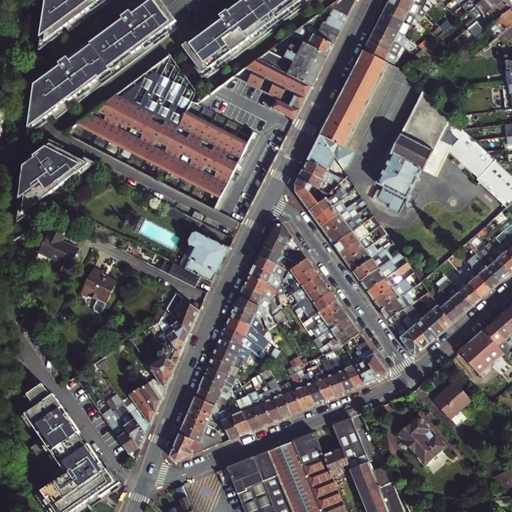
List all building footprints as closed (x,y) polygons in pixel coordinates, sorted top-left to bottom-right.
[(53,115),(57,120),(179,29),(175,24),(179,22),(162,0),(151,0),(132,14),(133,11),(124,18),(125,19),(71,60),(60,65),(62,67),(37,86),(31,130),(53,115)] [(48,0),(42,39),(47,35),(46,42),(66,27),(70,32),(114,0),(48,0)] [(183,47),(208,80),(314,0),(249,0),(250,1),(248,2),(246,0),(229,13),(228,11),(220,17),(222,18),(183,47)] [(333,10),(349,18),(357,0),(341,0),(330,8),(333,10)] [(425,9),(424,10),(418,6),(419,5),(408,0),(390,0),(389,3),(417,17),(416,20),(419,23),(420,24),(427,11),(425,9)] [(427,11),(432,3),(430,0),(408,0),(419,5),(418,6),(424,10),(425,9),(427,11)] [(473,17),(477,23),(503,2),(501,0),(485,0),(468,14),(465,16),(460,20),(463,24),(473,17)] [(469,0),(462,7),(468,14),(485,0),(469,0)] [(478,37),(479,36),(511,10),(511,9),(503,2),(477,23),(466,31),(468,35),(473,31),(478,37)] [(416,20),(417,17),(389,3),(384,12),(411,26),(413,28),(415,31),(419,23),(416,20)] [(460,20),(465,16),(459,9),(453,15),(459,21),(460,20)] [(345,25),(349,18),(333,10),(329,17),(345,25)] [(490,44),(499,36),(511,26),(511,10),(479,36),(482,39),(485,37),(490,44)] [(409,35),(413,28),(411,26),(384,12),(380,21),(399,32),(406,35),(409,39),(421,51),(423,49),(409,35)] [(341,32),(345,25),(329,17),(325,24),(341,32)] [(444,33),(451,27),(445,20),(438,26),(444,33)] [(406,35),(399,32),(380,21),(375,31),(402,46),(409,39),(406,35)] [(338,38),(341,32),(325,24),(324,23),(320,30),(338,38)] [(435,40),(444,33),(438,26),(436,24),(427,32),(429,34),(435,40)] [(509,45),(511,41),(511,26),(499,36),(509,45)] [(317,36),(335,45),(338,38),(320,30),(317,36)] [(296,39),(329,56),(335,45),(317,36),(307,31),(304,37),(296,33),(291,37),(296,39)] [(402,46),(375,31),(370,41),(397,55),(402,46)] [(427,46),(435,40),(429,34),(422,40),(427,46)] [(258,60),(313,88),(329,56),(296,39),(286,59),(271,52),(258,60)] [(397,55),(370,41),(364,52),(390,65),(392,66),(397,55)] [(357,152),(347,146),(390,65),(364,52),(322,136),(334,154),(345,170),(349,166),(357,152)] [(250,143),(188,112),(193,102),(199,104),(203,101),(170,56),(151,71),(65,133),(216,211),(250,143)] [(313,88),(258,60),(247,69),(253,73),(248,85),(260,91),(266,79),(275,84),(269,96),(277,100),(273,109),(274,110),(296,122),(313,88)] [(347,146),(357,152),(391,89),(420,104),(425,93),(421,88),(401,70),(392,66),(390,65),(347,146)] [(423,171),(425,172),(442,140),(448,143),(445,145),(475,174),(492,156),(427,94),(425,93),(420,104),(379,184),(385,187),(383,191),(379,198),(391,204),(389,208),(400,214),(423,171)] [(326,170),(334,154),(322,136),(309,161),(326,170)] [(36,159),(25,168),(21,201),(26,198),(24,216),(90,165),(52,145),(35,158),(36,159)] [(333,185),(337,187),(346,180),(326,170),(309,161),(305,170),(333,185)] [(321,194),(317,198),(311,191),(313,186),(300,180),(297,185),(298,193),(311,210),(327,198),(329,196),(328,194),(324,192),(320,190),(321,194)] [(324,192),(328,194),(337,187),(333,185),(324,192)] [(311,210),(316,218),(350,194),(353,192),(350,189),(348,191),(346,187),(329,200),(327,198),(311,210)] [(383,191),(379,189),(375,196),(373,200),(389,208),(391,204),(379,198),(383,191)] [(316,218),(322,226),(347,208),(345,206),(351,202),(352,197),(350,194),(316,218)] [(322,226),(329,235),(352,219),(353,221),(356,220),(354,217),(351,212),(357,207),(355,203),(347,208),(322,226)] [(198,229),(200,230),(204,223),(201,222),(192,217),(172,207),(168,214),(187,223),(187,226),(196,230),(198,229)] [(329,235),(335,245),(365,224),(366,222),(360,213),(354,217),(356,220),(353,221),(352,219),(329,235)] [(511,238),(511,221),(503,228),(505,231),(511,238)] [(300,250),(302,249),(285,224),(276,226),(270,238),(287,247),(288,245),(299,250),(300,250)] [(341,253),(360,240),(371,233),(365,224),(335,245),(341,253)] [(71,251),(73,247),(60,241),(65,232),(51,225),(38,252),(56,261),(56,263),(53,269),(65,275),(72,260),(75,261),(78,255),(71,251)] [(511,255),(511,238),(505,231),(496,238),(501,244),(511,255)] [(200,276),(213,282),(232,249),(200,232),(194,234),(191,241),(192,245),(181,266),(200,276)] [(354,272),(373,259),(370,254),(388,241),(385,236),(376,243),(348,263),(354,272)] [(265,248),(282,256),(287,247),(270,238),(265,248)] [(341,253),(348,263),(376,243),(373,239),(364,245),(360,240),(341,253)] [(511,274),(511,273),(511,255),(501,244),(492,251),(511,274)] [(502,282),(511,274),(492,251),(487,245),(477,254),(502,282)] [(282,256),(265,248),(261,256),(278,265),(282,256)] [(354,272),(361,281),(387,263),(391,260),(388,255),(385,250),(373,259),(354,272)] [(391,260),(387,263),(361,281),(368,291),(387,278),(398,270),(395,265),(405,258),(402,253),(391,260)] [(285,284),(289,277),(291,272),(278,265),(261,256),(256,265),(284,279),(285,284)] [(285,284),(285,289),(315,268),(309,259),(293,271),(297,275),(291,280),(289,277),(285,284)] [(169,273),(195,286),(200,276),(181,266),(175,263),(169,273)] [(375,300),(399,283),(403,280),(400,276),(412,268),(408,263),(398,270),(387,278),(368,291),(375,300)] [(285,284),(284,279),(256,265),(251,275),(279,288),(285,284)] [(422,282),(427,290),(446,275),(439,267),(422,282)] [(289,299),(293,296),(321,276),(315,268),(285,289),(285,294),(289,299)] [(483,299),(492,291),(472,268),(463,276),(483,299)] [(98,300),(107,304),(117,283),(107,279),(106,281),(101,279),(103,274),(93,269),(81,294),(97,302),(98,300)] [(282,305),(280,298),(279,288),(251,275),(246,286),(268,297),(272,301),(276,301),(280,306),(282,305)] [(299,303),(303,300),(327,283),(321,276),(293,296),(299,303)] [(473,307),(483,299),(463,276),(454,284),(473,307)] [(453,325),(473,307),(454,284),(449,278),(430,294),(439,306),(453,325)] [(375,300),(382,310),(408,292),(411,289),(404,280),(403,280),(399,283),(375,300)] [(429,292),(427,290),(422,282),(417,286),(416,286),(423,296),(429,292)] [(294,307),(299,316),(333,292),(327,283),(303,300),(305,303),(300,307),(298,304),(294,307)] [(273,309),(272,301),(268,297),(246,286),(241,295),(261,306),(264,311),(265,313),(269,306),(271,311),(273,309)] [(307,323),(314,318),(339,301),(333,292),(299,316),(303,321),(305,319),(307,323)] [(404,310),(412,304),(415,302),(408,292),(382,310),(389,321),(404,310)] [(168,309),(191,334),(201,311),(178,293),(168,309)] [(262,314),(264,311),(261,306),(241,295),(235,306),(257,315),(258,312),(262,314)] [(446,330),(453,325),(439,306),(434,309),(423,296),(420,299),(429,310),(431,312),(446,330)] [(439,337),(446,330),(431,312),(429,314),(427,312),(429,310),(420,299),(415,302),(412,304),(415,308),(424,319),(439,337)] [(311,333),(318,327),(344,309),(339,301),(314,318),(316,322),(308,328),(311,333)] [(404,310),(408,314),(415,308),(412,304),(404,310)] [(231,316),(252,327),(257,315),(235,306),(235,307),(231,316)] [(291,321),(294,319),(286,307),(284,309),(291,321)] [(187,344),(191,334),(168,309),(165,316),(167,319),(169,322),(173,326),(187,344)] [(324,335),(326,334),(350,317),(344,309),(318,327),(324,335)] [(511,315),(507,310),(500,317),(511,330),(511,315)] [(226,325),(247,336),(252,327),(231,316),(226,325)] [(423,350),(431,343),(416,325),(409,316),(405,319),(413,328),(409,331),(423,350)] [(328,340),(330,344),(356,326),(350,317),(326,334),(330,339),(328,340)] [(511,330),(500,317),(493,323),(507,340),(511,335),(511,330)] [(431,343),(439,337),(424,319),(416,325),(431,343)] [(161,380),(167,389),(182,355),(165,332),(162,327),(160,324),(160,323),(152,328),(169,354),(152,366),(161,380)] [(415,357),(423,350),(409,331),(404,335),(403,333),(405,332),(398,323),(394,326),(415,357)] [(510,344),(507,340),(493,323),(485,330),(503,350),(510,344)] [(222,336),(250,350),(252,352),(258,346),(247,336),(226,325),(222,336)] [(182,355),(187,344),(173,326),(165,332),(182,355)] [(344,347),(353,340),(362,334),(356,326),(330,344),(329,345),(335,353),(344,347)] [(460,352),(481,376),(506,354),(503,350),(485,330),(460,352)] [(387,376),(389,372),(362,334),(353,340),(361,352),(378,380),(387,376)] [(217,347),(238,356),(243,361),(246,364),(252,352),(250,350),(222,336),(217,347)] [(325,346),(326,346),(321,337),(316,341),(321,349),(325,346)] [(326,356),(331,354),(326,346),(325,346),(321,349),(326,356)] [(243,361),(238,356),(217,347),(213,357),(233,366),(238,370),(243,361)] [(357,388),(367,384),(351,358),(344,347),(335,353),(338,357),(357,388)] [(367,384),(378,380),(361,352),(351,358),(367,384)] [(238,370),(233,366),(213,357),(209,367),(234,379),(238,370)] [(294,368),(295,369),(305,365),(301,357),(290,362),(294,368)] [(346,392),(357,388),(338,357),(327,358),(328,359),(346,392)] [(336,397),(346,392),(328,359),(322,362),(329,376),(326,378),(336,397)] [(326,401),(336,397),(326,378),(322,370),(319,365),(308,370),(315,382),(326,401)] [(236,380),(234,379),(209,367),(204,378),(231,390),(236,380)] [(302,410),(316,405),(305,386),(303,383),(298,375),(295,369),(294,368),(288,371),(296,387),(299,388),(294,390),(295,392),(302,410)] [(37,488),(53,511),(84,511),(96,504),(91,496),(102,489),(103,491),(120,480),(109,465),(107,466),(102,459),(104,458),(91,438),(89,439),(83,430),(85,429),(57,388),(54,390),(46,377),(31,388),(39,400),(28,407),(45,432),(32,441),(56,476),(37,488)] [(237,404),(231,390),(204,378),(200,387),(225,398),(229,396),(234,406),(237,404)] [(150,400),(158,410),(167,389),(161,380),(157,383),(145,391),(150,400)] [(316,405),(326,401),(315,382),(305,386),(316,405)] [(469,418),(462,410),(472,401),(456,382),(435,400),(458,427),(469,418)] [(291,415),(302,410),(295,392),(294,390),(290,384),(280,390),(283,395),(291,415)] [(228,407),(225,398),(200,387),(196,398),(217,407),(218,404),(227,408),(228,407)] [(142,406),(150,400),(145,391),(142,388),(134,394),(142,406)] [(261,427),(271,423),(263,403),(257,393),(248,398),(253,408),(261,427)] [(281,419),(291,415),(283,395),(273,399),(281,419)] [(196,398),(192,407),(212,416),(211,420),(217,422),(215,427),(218,431),(223,443),(231,440),(220,413),(217,407),(196,398)] [(252,431),(261,427),(253,408),(248,398),(237,404),(252,431)] [(271,423),(281,419),(273,399),(263,403),(271,423)] [(153,422),(158,410),(150,400),(142,406),(153,422)] [(142,447),(148,434),(137,419),(133,412),(127,404),(117,411),(123,419),(141,445),(142,447)] [(240,436),(252,431),(237,404),(234,406),(229,408),(230,411),(240,436)] [(142,406),(133,412),(137,419),(148,434),(150,429),(153,422),(142,406)] [(217,422),(211,420),(212,416),(192,407),(188,416),(215,427),(217,422)] [(231,440),(240,436),(230,411),(229,412),(228,410),(220,413),(231,440)] [(130,453),(141,445),(123,419),(120,421),(114,413),(106,419),(130,453)] [(218,431),(215,427),(188,416),(184,425),(204,435),(214,439),(216,446),(223,443),(218,431)] [(447,447),(446,446),(420,416),(398,435),(425,466),(447,447)] [(405,511),(392,479),(378,484),(374,473),(352,418),(334,425),(344,449),(350,466),(368,511),(405,511)] [(201,447),(203,451),(216,446),(214,439),(205,443),(203,437),(204,435),(184,425),(180,435),(200,443),(201,447)] [(347,511),(333,477),(325,456),(316,432),(294,441),(322,511),(347,511)] [(201,447),(200,443),(180,435),(170,457),(175,462),(203,451),(201,447)] [(293,511),(322,511),(294,441),(269,451),(293,511)] [(341,469),(350,466),(344,449),(325,456),(333,477),(343,473),(341,469)] [(293,511),(269,451),(228,467),(234,482),(246,511),(293,511)] [(224,486),(234,482),(228,467),(219,471),(224,486)] [(378,484),(392,479),(387,468),(374,473),(378,484)] [(511,487),(511,470),(496,479),(506,490),(511,487)] [(194,511),(184,485),(176,488),(182,506),(169,511),(168,511),(194,511)]
